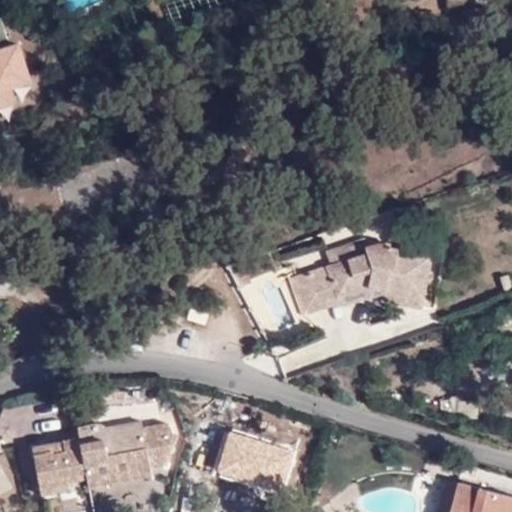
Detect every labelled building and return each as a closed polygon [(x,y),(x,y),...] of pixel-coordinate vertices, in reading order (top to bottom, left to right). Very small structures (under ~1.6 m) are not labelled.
[(0,0),(0,8),(12,3),(11,0),(0,0)] [(0,111),(17,107),(11,94),(32,86),(19,48),(0,53),(0,111)] [(332,254),(336,267),(361,259),(370,256),(368,250),(371,249),(369,243),(332,254)] [(336,267),(329,270),(337,298),(368,290),(382,293),(382,295),(422,305),(431,261),(390,252),(391,248),(380,246),(371,249),(368,250),(370,256),(371,261),(363,264),(361,259),(336,267)] [(337,298),(329,270),(303,277),(306,286),(323,280),(331,307),(339,309),(368,300),(421,312),(422,305),(382,295),(382,293),(368,290),(337,298)] [(242,272),(231,277),(238,290),(248,285),(242,272)] [(306,286),(303,277),(292,280),(304,317),(331,307),(323,280),(306,286)] [(77,438),(30,441),(36,493),(57,492),(58,482),(56,472),(83,470),(84,480),(85,484),(148,478),(148,470),(148,459),(163,458),(164,469),(199,482),(200,478),(219,485),(233,446),(207,435),(213,417),(178,404),(157,406),(156,426),(139,426),(138,421),(77,426),(77,438)] [(148,470),(164,469),(163,458),(148,459),(148,470)] [(56,472),(58,482),(84,480),(83,470),(56,472)] [(511,511),(511,495),(454,481),(445,511),(511,511)]
